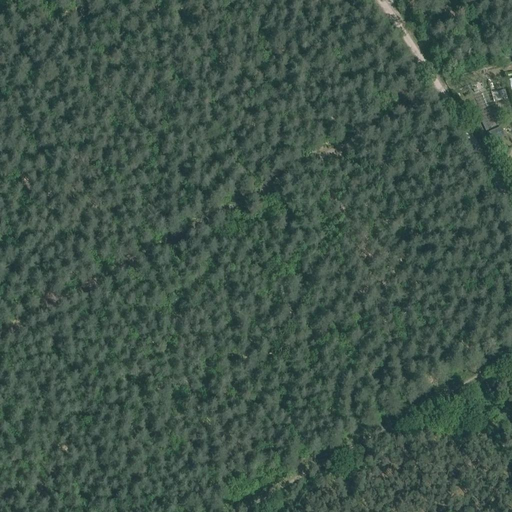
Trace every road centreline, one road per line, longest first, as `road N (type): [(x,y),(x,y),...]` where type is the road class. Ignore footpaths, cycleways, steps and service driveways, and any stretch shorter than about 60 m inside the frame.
road 1 (track): [(407,93),(0,326)]
road 2 (unknown): [(230,511),(511,351)]
road 3 (unknown): [(511,262),(349,0)]
road 4 (track): [(511,209),(380,0)]
